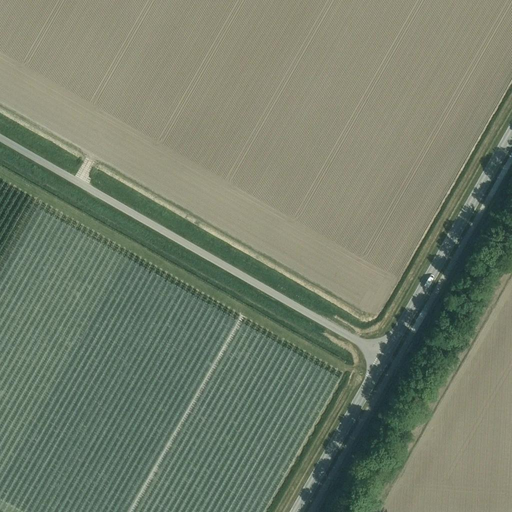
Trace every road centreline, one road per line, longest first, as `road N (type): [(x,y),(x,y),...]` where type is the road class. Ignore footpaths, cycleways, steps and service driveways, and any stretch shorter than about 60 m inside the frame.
road 1 (unclassified): [(382,356),(0,138)]
road 2 (tertiary): [(382,356),(511,130)]
road 3 (tertiary): [(297,511),(382,356)]
